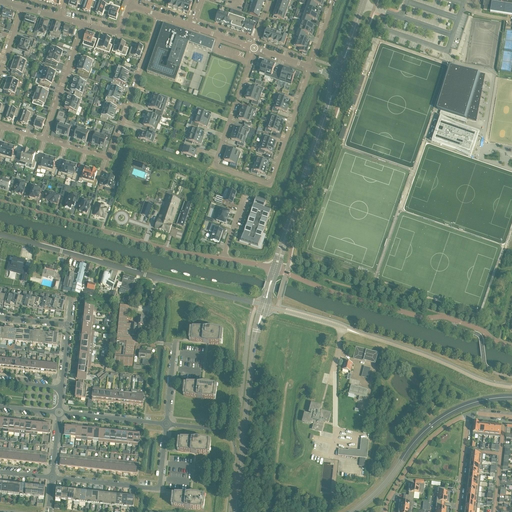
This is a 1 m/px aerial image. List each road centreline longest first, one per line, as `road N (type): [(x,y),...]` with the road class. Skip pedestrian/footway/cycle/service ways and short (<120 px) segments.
road 1 (residential): [(252,48),(214,166),(270,185),(310,67)]
road 2 (unclassified): [(274,269),(166,249),(0,201)]
road 3 (unclassified): [(264,305),(0,233)]
road 4 (unclassified): [(511,346),(477,327),(416,316),(274,269)]
road 5 (residential): [(43,138),(111,155),(159,15)]
road 6 (tertiary): [(244,433),(264,305)]
road 7 (residential): [(385,511),(425,444),(468,416)]
road 8 (residential): [(83,24),(43,138)]
